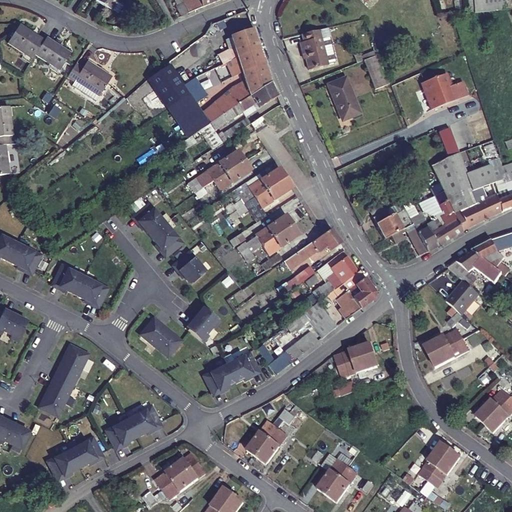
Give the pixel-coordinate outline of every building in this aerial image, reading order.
[(118,4),(120,0),(98,0),(97,2),(119,16),(124,8),(118,4)] [(189,13),(183,0),(177,4),(183,16),(189,13)] [(182,0),(183,0),(189,13),(203,7),(199,0),(182,0)] [(511,0),(468,0),(470,10),(511,3),(511,0)] [(34,56),(44,42),(19,26),(8,44),(32,60),(34,56)] [(261,50),(254,28),(231,37),(238,57),(261,50)] [(322,38),(331,36),(329,28),(301,36),(303,43),(301,44),(304,54),(306,53),(310,71),(330,66),(322,38)] [(212,43),(205,34),(205,35),(168,63),(169,65),(174,72),(212,43)] [(322,38),(330,66),(338,64),(331,36),(322,38)] [(44,42),(34,56),(58,72),(70,55),(46,38),(44,42)] [(217,55),(221,66),(225,65),(230,78),(240,74),(234,58),(233,59),(230,50),(217,55)] [(266,64),(261,50),(238,57),(243,73),(266,64)] [(391,83),(379,55),(366,61),(377,89),(391,83)] [(82,68),(74,79),(99,95),(111,77),(87,61),(82,68)] [(73,81),(74,79),(82,68),(75,64),(67,77),(73,81)] [(266,64),(243,73),(248,88),(239,92),(232,97),(237,105),(272,81),(266,64)] [(190,96),(183,85),(180,81),(174,72),(169,65),(147,79),(168,109),(190,96)] [(421,81),(431,108),(470,95),(465,80),(454,84),(449,72),(421,81)] [(190,96),(201,89),(206,85),(209,89),(212,87),(206,77),(197,82),(195,79),(183,85),(190,96)] [(363,112),(348,77),(330,85),(337,104),(339,104),(346,120),(363,112)] [(237,105),(210,123),(215,131),(257,104),(259,109),(278,97),(274,88),(272,81),(237,105)] [(210,123),(203,114),(197,105),(207,99),(201,89),(190,96),(168,109),(189,138),(210,123)] [(231,95),(203,114),(210,123),(237,105),(232,97),(231,95)] [(0,137),(14,136),(16,136),(11,107),(0,108),(0,137)] [(250,125),(258,119),(256,116),(241,126),(239,122),(228,129),(232,137),(250,125)] [(262,117),(258,119),(250,125),(253,131),(265,123),(262,117)] [(448,159),(462,153),(449,128),(438,133),(448,159)] [(0,146),(9,145),(15,144),(14,136),(0,137),(0,146)] [(9,145),(0,146),(0,175),(13,173),(9,145)] [(393,145),(381,151),(384,156),(395,151),(393,145)] [(214,182),(243,162),(237,153),(207,173),(214,182)] [(511,193),(485,202),(482,196),(464,203),(459,190),(483,185),(503,181),(505,186),(511,182),(511,161),(507,163),(505,156),(494,161),(496,164),(473,173),(462,153),(448,159),(431,166),(440,183),(463,230),(500,212),(511,206),(511,193)] [(250,172),(243,162),(214,182),(221,192),(250,172)] [(285,178),(278,168),(248,189),(255,199),(285,178)] [(392,185),(387,175),(379,178),(384,188),(392,185)] [(292,189),(285,178),(255,199),(261,209),(292,189)] [(503,181),(483,185),(486,194),(482,196),(485,202),(511,193),(511,182),(505,186),(503,181)] [(463,230),(440,183),(429,188),(440,209),(437,210),(439,214),(435,216),(436,220),(426,225),(427,227),(438,243),(439,246),(463,230)] [(197,193),(204,188),(201,184),(194,188),(197,193)] [(208,194),(204,188),(197,193),(201,199),(208,194)] [(239,210),(246,205),(243,200),(236,205),(239,210)] [(163,249),(169,256),(183,244),(171,230),(170,231),(159,218),(160,217),(149,203),(134,215),(140,221),(138,223),(161,251),(163,249)] [(404,208),(414,226),(418,224),(419,224),(415,216),(418,215),(412,203),(404,208)] [(250,210),(246,205),(239,210),(243,215),(250,210)] [(404,208),(404,206),(389,214),(386,207),(373,214),(387,242),(397,237),(414,227),(415,227),(414,226),(404,208)] [(263,246),(292,226),(284,216),(256,236),(263,246)] [(414,227),(416,231),(418,234),(411,237),(421,255),(426,252),(427,253),(439,246),(438,243),(427,227),(422,229),(418,224),(414,226),(415,227),(414,227)] [(299,236),(292,226),(263,246),(270,257),(299,236)] [(414,227),(397,237),(402,246),(407,244),(405,239),(408,237),(407,236),(416,231),(414,227)] [(331,229),(286,259),(290,266),(316,250),(318,252),(327,246),(329,250),(340,243),(331,229)] [(33,273),(41,256),(25,248),(24,249),(9,242),(10,241),(0,235),(0,258),(25,271),(26,269),(33,273)] [(511,235),(496,241),(474,251),(472,253),(502,275),(506,278),(511,271),(502,265),(505,260),(498,254),(506,251),(511,248),(511,235)] [(227,243),(216,250),(222,258),(225,256),(230,263),(237,258),(227,243)] [(247,258),(254,252),(251,248),(244,253),(247,258)] [(180,269),(178,271),(191,285),(205,273),(199,266),(201,265),(189,251),(175,263),(180,269)] [(258,258),(254,252),(247,258),(251,264),(258,258)] [(494,285),(502,275),(472,253),(448,270),(463,283),(479,296),(491,306),(496,298),(488,292),(483,289),(485,287),(469,275),(475,271),(494,285)] [(281,259),(277,254),(262,264),(265,269),(281,259)] [(346,257),(338,263),(341,269),(334,274),(338,281),(341,285),(357,272),(346,257)] [(341,269),(338,263),(322,275),(331,287),(338,281),(334,274),(341,269)] [(100,306),(108,289),(92,281),(92,283),(77,275),(77,274),(61,266),(53,282),(60,286),(59,288),(92,304),(93,302),(100,306)] [(300,284),(314,273),(310,268),(295,278),(300,284)] [(334,290),(340,299),(344,305),(332,313),(340,324),(374,299),(374,291),(374,290),(360,270),(357,272),(341,285),(334,290)] [(500,290),(508,279),(506,278),(502,275),(494,285),(500,290)] [(313,306),(334,290),(341,285),(338,281),(331,287),(311,302),(313,306)] [(446,303),(462,317),(479,296),(463,283),(446,303)] [(498,300),(501,295),(491,288),(488,292),(496,298),(498,300)] [(340,299),(334,290),(313,306),(302,315),(307,324),(340,299)] [(220,322),(203,308),(191,323),(193,325),(188,331),(203,343),(209,336),(206,334),(212,327),(215,329),(220,322)] [(18,343),(28,323),(10,314),(9,317),(2,313),(0,317),(0,334),(2,335),(3,332),(11,336),(10,339),(18,343)] [(322,339),(336,328),(328,317),(314,328),(322,339)] [(168,357),(181,341),(153,319),(140,335),(168,357)] [(304,353),(317,342),(313,337),(315,335),(313,332),(311,334),(310,332),(297,343),(284,353),(275,361),(270,365),(276,374),(291,362),(304,353)] [(424,347),(429,357),(462,339),(459,334),(452,338),(451,336),(445,339),(444,337),(424,347)] [(462,339),(429,357),(435,368),(454,357),(452,354),(458,351),(460,354),(468,349),(463,339),(462,339)] [(270,365),(275,361),(264,344),(259,348),(270,365)] [(370,345),(334,358),(336,364),(330,366),(332,372),(338,369),(374,356),(370,345)] [(57,417),(89,355),(70,346),(39,408),(57,417)] [(258,368),(250,352),(234,360),(234,361),(219,369),(219,368),(203,376),(211,393),(218,389),(219,391),(252,374),(251,372),(258,368)] [(374,356),(338,369),(340,375),(348,372),(349,375),(356,373),(357,376),(378,368),(374,356)] [(353,383),(331,391),(334,399),(356,392),(353,383)] [(477,419),(484,425),(510,398),(503,391),(477,419)] [(511,399),(510,398),(484,425),(493,434),(511,413),(511,399)] [(160,422),(151,406),(136,414),(136,416),(122,424),(121,422),(105,431),(114,448),(121,444),(122,446),(154,428),(153,426),(160,422)] [(284,421),(290,414),(285,410),(279,417),(284,421)] [(290,414),(284,421),(289,425),(295,417),(290,414)] [(0,443),(3,445),(5,442),(13,446),(11,449),(20,453),(30,433),(12,424),(11,427),(0,421),(0,443)] [(248,451),(257,458),(278,429),(269,422),(248,451)] [(278,429),(257,458),(267,465),(288,436),(278,429)] [(102,454),(94,437),(78,446),(78,447),(64,455),(63,454),(47,462),(56,479),(63,475),(64,477),(96,459),(95,457),(102,454)] [(428,481),(450,451),(440,444),(418,474),(428,481)] [(169,488),(203,461),(195,450),(161,477),(169,488)] [(450,451),(428,481),(438,488),(460,459),(450,451)] [(314,465),(320,458),(315,454),(310,462),(314,465)] [(203,461),(169,488),(176,497),(210,469),(203,461)] [(317,507),(344,469),(335,463),(314,491),(318,493),(311,503),(317,507)] [(344,469),(317,507),(324,511),(331,503),(334,505),(355,477),(344,469)] [(365,495),(370,488),(365,484),(360,491),(365,495)] [(222,511),(234,496),(224,488),(210,507),(206,511),(222,511)] [(153,500),(161,495),(157,490),(150,496),(153,500)] [(161,495),(153,500),(157,506),(165,500),(161,495)] [(234,496),(222,511),(237,511),(244,503),(234,496)] [(429,501),(434,504),(438,507),(442,502),(433,496),(429,501)]
